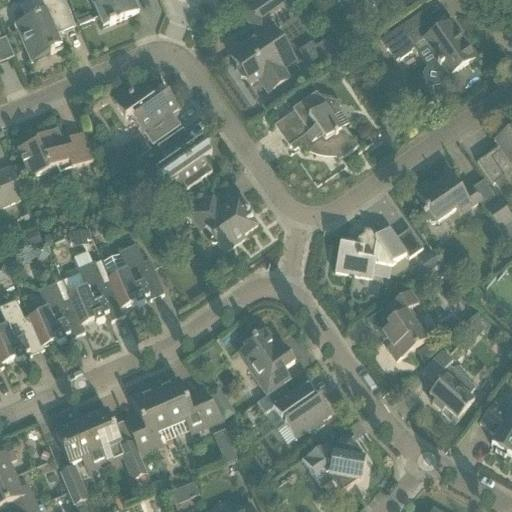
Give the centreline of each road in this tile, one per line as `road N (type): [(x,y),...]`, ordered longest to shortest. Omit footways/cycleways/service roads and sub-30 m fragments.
road 1 (residential): [(0,119),(158,51),(194,78),(281,203),(299,216)]
road 2 (residential): [(289,289),(250,288),(168,344),(0,421)]
road 3 (residential): [(299,216),(326,217),(511,95)]
road 4 (residential): [(427,461),(369,406),(289,289)]
